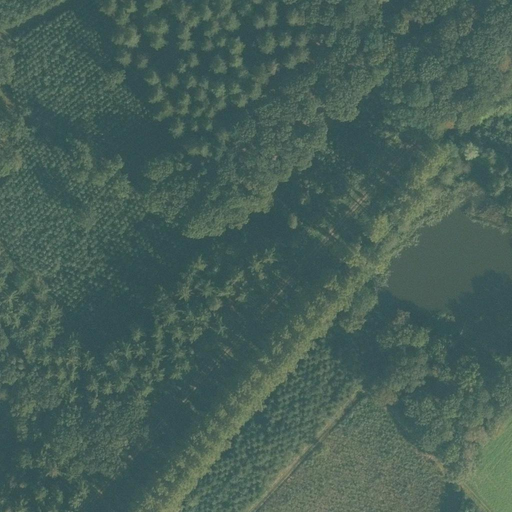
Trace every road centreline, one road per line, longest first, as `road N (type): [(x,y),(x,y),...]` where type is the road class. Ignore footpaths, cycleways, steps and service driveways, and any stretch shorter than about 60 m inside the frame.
road 1 (track): [(81,511),(420,128),(413,88),(369,33),(385,0)]
road 2 (track): [(511,84),(343,283),(339,297),(401,334),(403,350),(251,511)]
road 3 (track): [(0,67),(2,105),(302,267)]
